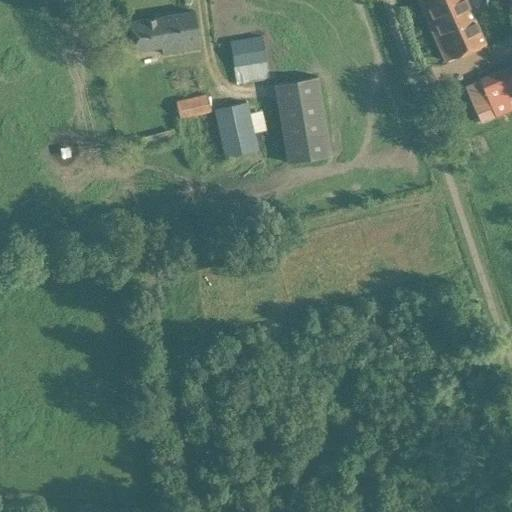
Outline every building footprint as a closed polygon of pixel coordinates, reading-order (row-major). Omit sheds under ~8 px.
[(442,0),(419,0),(444,60),(485,42),(466,0),(449,0),(444,3),(442,0)] [(130,21),(134,40),(135,49),(162,44),(163,52),(202,45),(196,9),(130,21)] [(262,35),(232,40),(234,52),(239,80),(269,74),(264,46),(262,35)] [(511,64),(466,84),(478,112),(491,106),(496,115),(511,108),(511,64)] [(274,82),(287,160),(332,153),(319,75),(274,82)] [(176,100),(180,117),(211,111),(207,94),(176,100)] [(213,109),(223,157),(255,150),(245,102),(213,109)]
